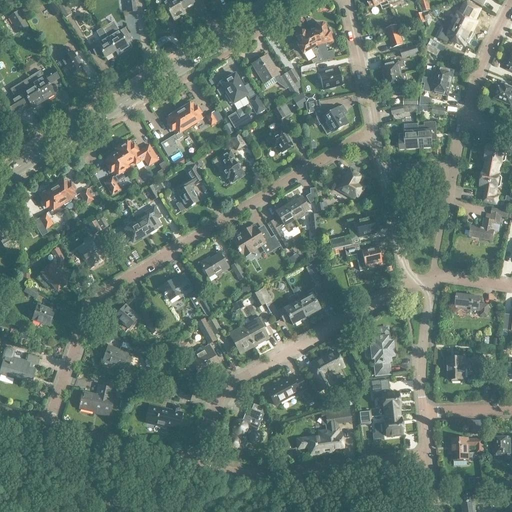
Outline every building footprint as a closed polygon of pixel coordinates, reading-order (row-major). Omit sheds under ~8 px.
[(136,12),(134,0),(126,0),(128,13),(136,12)] [(175,0),(165,0),(162,2),(163,5),(158,8),(165,19),(171,16),(173,21),(185,14),(182,10),(175,0)] [(175,0),(182,10),(193,3),(191,0),(175,0)] [(390,7),(387,0),(368,0),(367,1),(368,3),(368,4),(369,5),(370,8),(375,6),(380,4),(382,10),(390,7)] [(423,13),(431,11),(427,0),(424,0),(420,1),(423,13)] [(72,16),(63,2),(58,6),(66,19),(72,16)] [(54,4),(48,8),(54,18),(61,14),(54,4)] [(457,13),(460,7),(454,4),(451,10),(457,13)] [(18,34),(28,28),(18,12),(8,18),(18,34)] [(464,15),(459,13),(452,25),(470,35),(477,22),(471,19),(471,18),(465,15),(464,15)] [(419,26),(426,23),(423,14),(416,16),(419,26)] [(129,48),(126,44),(131,40),(124,28),(119,32),(117,29),(117,30),(116,29),(117,26),(115,23),(113,23),(102,29),(115,52),(118,55),(129,48)] [(316,30),(310,32),(324,61),(334,59),(332,52),(326,53),(324,44),(331,42),(328,28),(325,29),(324,25),(323,25),(322,24),(317,25),(316,27),(315,27),(316,30)] [(459,44),(464,46),(470,35),(452,25),(446,37),(451,40),(452,41),(457,44),(459,44)] [(400,36),(396,26),(387,29),(390,39),(400,36)] [(115,52),(102,29),(96,32),(101,41),(96,44),(95,43),(90,46),(95,56),(101,52),(104,58),(115,52)] [(297,37),(296,37),(301,45),(298,46),(303,54),(311,49),(314,54),(315,54),(317,59),(312,61),(313,65),(319,63),(324,61),(310,32),(305,35),(304,32),(303,33),(301,32),(297,35),(297,37)] [(445,36),(439,33),(436,39),(442,42),(445,36)] [(403,45),(400,36),(390,39),(393,48),(403,45)] [(437,57),(440,51),(436,49),(439,44),(431,40),(425,51),(437,57)] [(416,46),(401,51),(403,58),(410,56),(411,58),(419,55),(416,46)] [(68,48),(58,54),(66,68),(62,70),(66,78),(70,75),(73,73),(74,75),(80,70),(80,69),(82,68),(73,53),(71,54),(68,48)] [(266,56),(252,64),(264,84),(274,78),(276,82),(286,89),(288,88),(281,77),(280,78),(266,56)] [(401,76),(401,75),(400,68),(405,67),(403,62),(398,63),(381,67),(383,72),(382,74),(383,77),(384,78),(384,80),(401,76)] [(300,68),(301,79),(317,74),(314,64),(300,68)] [(450,85),(453,72),(434,67),(431,80),(435,81),(450,85)] [(48,85),(59,78),(53,69),(43,76),(40,71),(29,78),(43,101),(54,94),(48,85)] [(293,69),(287,74),(293,85),(297,90),(300,89),(298,82),(300,81),(293,69)] [(324,73),(325,73),(319,75),(322,89),(342,84),(338,70),(332,71),(324,73)] [(298,92),(293,85),(287,74),(281,77),(288,88),(292,96),(298,92)] [(384,80),(385,81),(384,82),(384,85),(386,86),(387,92),(396,90),(397,94),(405,92),(404,88),(409,86),(406,74),(401,75),(401,76),(384,80)] [(247,96),(234,75),(229,79),(228,77),(221,81),(223,82),(220,84),(227,94),(225,95),(230,103),(232,102),(233,104),(247,96)] [(29,103),(32,108),(43,101),(29,78),(10,90),(15,98),(6,104),(12,113),(29,103)] [(435,81),(433,87),(432,86),(431,92),(446,96),(447,92),(448,92),(450,85),(435,81)] [(511,87),(511,89),(505,86),(505,87),(500,85),(498,91),(495,91),(493,95),(495,97),(494,98),(511,106),(510,108),(511,108),(511,87)] [(302,94),(292,100),(299,111),(305,107),(302,94)] [(314,95),(304,97),(306,103),(315,101),(314,95)] [(256,96),(248,101),(256,114),(264,110),(256,96)] [(421,96),(418,106),(431,106),(431,99),(421,96)] [(268,101),(264,107),(270,111),(274,105),(268,101)] [(326,122),(332,133),(348,123),(343,116),(347,114),(342,105),(335,110),(334,109),(323,116),(321,113),(319,101),(305,104),(307,114),(315,112),(316,120),(320,125),(326,122)] [(185,106),(178,110),(189,127),(202,119),(199,114),(200,114),(196,108),(195,108),(192,103),(186,107),(185,106)] [(391,109),(392,116),(404,113),(403,106),(391,109)] [(432,114),(444,116),(445,109),(433,107),(432,114)] [(277,122),(285,117),(279,108),(272,112),(277,122)] [(182,132),(189,127),(178,110),(172,114),(173,115),(166,119),(169,124),(168,125),(172,131),(175,135),(161,144),(168,157),(179,150),(174,142),(184,136),(182,132)] [(205,117),(211,126),(216,123),(211,113),(205,117)] [(235,114),(228,118),(236,131),(252,122),(248,115),(239,120),(235,114)] [(425,127),(418,127),(418,132),(419,150),(432,149),(432,148),(432,140),(436,140),(435,123),(425,124),(425,127)] [(418,132),(418,127),(418,125),(405,125),(405,133),(405,142),(400,142),(400,150),(406,150),(419,150),(418,132)] [(275,137),(269,140),(274,148),(275,147),(279,154),(280,153),(282,154),(286,152),(286,150),(291,147),(289,142),(291,141),(288,135),(286,136),(283,132),(281,129),(280,129),(279,127),(272,132),(273,133),(275,137)] [(239,133),(229,139),(236,151),(246,145),(239,133)] [(117,149),(116,150),(116,151),(117,150),(128,169),(129,169),(144,160),(148,166),(156,161),(158,161),(149,146),(138,152),(137,152),(133,146),(132,147),(129,142),(130,142),(129,141),(123,146),(122,145),(120,144),(117,146),(116,148),(117,149)] [(485,161),(486,161),(485,166),(500,169),(501,164),(502,164),(502,162),(503,163),(505,161),(507,153),(506,151),(504,151),(505,149),(488,146),(485,161)] [(107,167),(111,173),(111,172),(114,177),(104,183),(111,196),(119,191),(114,183),(131,173),(128,169),(117,150),(116,151),(111,154),(110,156),(111,157),(105,161),(105,162),(106,161),(108,166),(107,167)] [(233,159),(229,152),(213,162),(219,173),(221,171),(226,179),(230,184),(244,176),(239,168),(238,169),(232,159),(233,159)] [(199,160),(194,164),(197,168),(202,165),(199,160)] [(177,161),(172,164),(175,169),(180,166),(177,161)] [(186,209),(188,208),(189,209),(194,206),(193,205),(198,202),(197,199),(199,198),(195,192),(193,193),(190,187),(193,185),(203,179),(194,166),(185,171),(190,180),(176,189),(178,193),(177,194),(182,201),(176,205),(180,212),(186,208),(186,209)] [(500,175),(499,174),(500,169),(485,166),(484,171),(483,171),(480,187),(486,188),(483,202),(497,205),(498,197),(495,197),(496,190),(497,190),(497,188),(499,188),(501,187),(502,179),(501,177),(500,177),(500,175)] [(359,195),(364,188),(358,184),(360,179),(359,178),(360,176),(351,170),(349,173),(348,172),(337,190),(350,197),(353,192),(359,195)] [(66,180),(60,184),(59,183),(52,187),(63,205),(77,197),(74,192),(74,191),(70,185),(69,185),(66,180)] [(160,197),(154,187),(153,185),(146,189),(153,201),(160,197)] [(49,212),(33,223),(42,237),(48,233),(46,230),(53,226),(49,219),(53,217),(66,209),(63,205),(52,187),(46,191),(47,192),(40,196),(44,202),(42,202),(46,209),(47,208),(49,212)] [(94,201),(87,190),(80,194),(86,205),(94,201)] [(295,220),(310,211),(301,197),(287,206),(295,220)] [(273,221),(267,224),(283,250),(288,247),(282,236),(288,233),(298,227),(296,224),(297,224),(294,220),(295,220),(287,206),(276,213),(281,222),(279,224),(275,225),(273,221)] [(145,236),(157,229),(156,228),(160,225),(156,219),(160,216),(154,207),(134,219),(137,223),(145,236)] [(472,228),(470,237),(486,240),(486,238),(493,240),(495,232),(493,232),(495,224),(499,225),(501,217),(508,218),(509,212),(492,208),(491,215),(490,221),(485,220),(483,230),(472,228)] [(312,230),(319,230),(317,214),(310,214),(312,230)] [(102,217),(96,220),(102,230),(108,226),(102,217)] [(359,238),(367,236),(366,234),(374,232),(371,217),(355,221),(355,219),(346,221),(349,236),(358,234),(359,238)] [(95,219),(88,224),(94,233),(101,229),(95,219)] [(112,232),(106,236),(113,248),(125,241),(128,245),(132,242),(133,243),(145,236),(137,223),(135,224),(134,224),(133,224),(132,224),(131,224),(130,224),(129,225),(128,225),(127,226),(126,227),(126,228),(125,228),(125,229),(125,230),(115,237),(112,232)] [(21,254),(21,241),(9,241),(0,225),(0,241),(8,254),(21,254)] [(266,256),(281,247),(275,237),(264,243),(254,227),(252,229),(251,227),(240,234),(241,235),(232,240),(242,257),(243,257),(244,258),(254,252),(253,250),(260,246),(266,256)] [(358,234),(349,236),(329,240),(331,250),(345,247),(358,245),(360,244),(359,238),(358,234)] [(90,269),(107,259),(104,254),(100,256),(92,243),(78,251),(79,252),(78,252),(83,260),(84,260),(90,269)] [(345,247),(347,254),(355,253),(359,272),(374,268),(373,264),(381,262),(378,249),(370,251),(370,249),(359,251),(358,245),(345,247)] [(52,285),(51,286),(53,289),(55,290),(56,290),(58,291),(69,281),(64,274),(67,272),(64,270),(62,269),(63,259),(57,249),(51,252),(54,257),(52,264),(41,274),(52,285)] [(220,254),(210,260),(209,258),(199,264),(208,278),(215,274),(216,276),(228,268),(220,254)] [(240,281),(245,278),(236,263),(231,266),(240,281)] [(311,264),(305,268),(311,277),(316,274),(311,264)] [(178,296),(180,298),(193,290),(184,275),(176,279),(175,278),(158,289),(162,296),(164,295),(164,296),(166,295),(169,301),(178,296)] [(27,286),(24,292),(35,299),(39,293),(27,286)] [(265,304),(272,301),(264,287),(258,291),(265,304)] [(213,312),(199,289),(193,293),(207,316),(213,312)] [(303,295),(305,298),(298,301),(307,317),(320,310),(313,298),(317,295),(312,289),(303,295)] [(258,291),(250,295),(258,308),(258,307),(265,304),(258,291)] [(289,320),(292,325),(307,317),(298,301),(294,295),(289,298),(292,305),(278,312),(284,323),(289,320)] [(480,304),(480,298),(457,295),(456,309),(479,312),(479,311),(481,311),(481,316),(487,317),(489,306),(480,304)] [(138,317),(125,305),(115,317),(129,329),(138,317)] [(32,320),(49,326),(54,312),(37,306),(32,320)] [(146,310),(140,313),(152,334),(158,330),(146,310)] [(208,323),(205,318),(197,323),(209,345),(217,340),(214,335),(208,323)] [(214,335),(222,331),(216,319),(208,323),(214,335)] [(244,327),(254,346),(268,338),(259,322),(251,326),(250,323),(244,327)] [(254,346),(244,327),(237,330),(238,333),(231,337),(240,354),(254,346)] [(390,362),(389,357),(394,357),(392,342),(389,343),(387,328),(370,330),(372,345),(370,345),(372,359),(374,359),(376,376),(389,374),(388,366),(387,362),(390,362)] [(108,346),(102,361),(105,362),(104,365),(111,367),(112,365),(123,369),(126,361),(129,362),(132,355),(145,360),(148,350),(130,344),(128,350),(121,348),(119,352),(115,351),(115,349),(108,346)] [(35,370),(36,370),(39,359),(28,355),(26,363),(21,362),(21,360),(12,357),(13,354),(13,353),(14,352),(13,352),(13,351),(13,350),(12,349),(11,348),(10,348),(9,347),(8,347),(8,348),(7,348),(6,348),(5,349),(4,350),(3,355),(5,356),(4,361),(2,361),(0,369),(0,372),(21,378),(21,381),(31,384),(35,370)] [(190,370),(191,370),(195,368),(200,376),(219,366),(210,350),(205,352),(202,347),(188,355),(190,359),(186,361),(186,362),(186,363),(186,364),(187,365),(187,366),(188,367),(188,368),(189,369),(190,370)] [(322,378),(343,366),(335,352),(311,365),(314,370),(309,373),(319,392),(328,387),(322,378)] [(447,358),(448,380),(452,380),(452,382),(460,381),(460,379),(464,379),(464,368),(480,367),(480,371),(488,371),(488,357),(480,357),(480,359),(463,360),(463,358),(447,358)] [(275,406),(305,389),(299,377),(292,381),(291,378),(267,391),(275,406)] [(368,386),(367,379),(362,380),(360,387),(368,386)] [(116,383),(104,380),(103,387),(98,386),(96,396),(83,393),(80,408),(98,412),(97,414),(109,417),(113,400),(110,399),(112,389),(114,390),(116,383)] [(180,389),(178,397),(189,400),(192,391),(187,390),(186,391),(180,389)] [(380,396),(377,397),(379,408),(382,407),(382,410),(383,409),(383,413),(383,415),(399,412),(398,407),(399,407),(397,392),(395,392),(395,390),(388,391),(388,393),(380,394),(380,396)] [(163,428),(177,431),(181,414),(178,413),(179,407),(173,406),(171,411),(168,411),(162,410),(162,409),(149,406),(145,423),(163,427),(163,428)] [(247,408),(242,421),(241,420),(239,420),(237,420),(236,421),(235,421),(234,422),(233,423),(233,424),(232,425),(232,426),(232,427),(232,428),(232,429),(232,430),(233,431),(233,432),(234,433),(235,434),(236,434),(236,435),(236,437),(235,437),(233,437),(232,437),(231,437),(230,437),(230,438),(229,438),(228,439),(228,440),(227,441),(227,442),(227,443),(227,444),(227,445),(228,446),(229,447),(230,448),(231,449),(232,449),(234,449),(235,449),(236,448),(237,448),(238,447),(239,446),(239,445),(239,444),(239,443),(240,443),(239,442),(239,441),(239,440),(238,439),(240,438),(239,435),(241,435),(242,435),(243,434),(244,434),(245,433),(245,432),(246,431),(249,436),(249,437),(249,438),(249,439),(250,440),(250,441),(251,442),(252,442),(253,443),(254,443),(255,443),(256,442),(257,442),(257,441),(258,441),(258,440),(259,440),(259,439),(259,438),(259,437),(259,436),(259,435),(258,435),(258,434),(257,434),(257,433),(256,433),(263,414),(247,408)] [(328,431),(319,433),(320,437),(297,440),(298,449),(308,447),(309,456),(322,454),(321,451),(342,448),(340,434),(338,434),(338,430),(337,430),(337,424),(351,422),(349,409),(321,413),(321,417),(326,417),(327,425),(328,431)] [(384,422),(381,422),(382,433),(385,433),(385,435),(394,434),(394,436),(401,435),(401,433),(403,433),(400,417),(400,418),(399,412),(383,415),(384,420),(383,420),(384,422)] [(504,463),(511,462),(511,438),(497,438),(497,447),(495,447),(495,457),(504,457),(504,463)] [(453,460),(454,460),(454,466),(467,466),(467,460),(468,460),(468,447),(476,446),(476,453),(483,453),(483,439),(467,439),(452,439),(453,460)] [(461,503),(462,511),(479,511),(487,511),(486,503),(487,503),(485,494),(473,496),(474,501),(461,503)]
